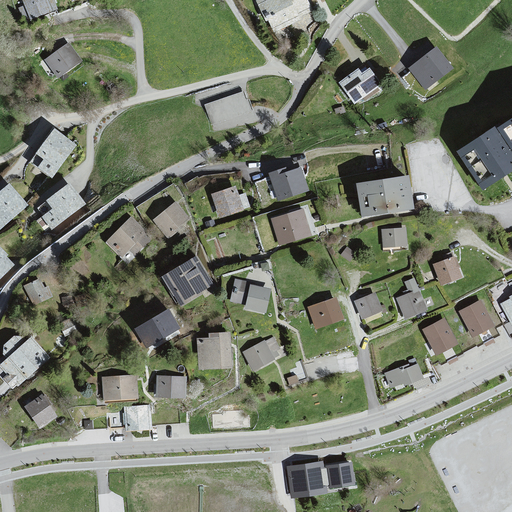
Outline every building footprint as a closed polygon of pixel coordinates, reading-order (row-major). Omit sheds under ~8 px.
[(51,0),(26,0),(18,3),(26,24),(56,12),(51,0)] [(304,0),(260,0),(256,2),(272,34),(312,14),(304,0)] [(70,45),(44,64),(59,83),(85,64),(70,45)] [(434,47),(409,67),(425,87),(451,67),(434,47)] [(359,67),(338,82),(354,104),(382,84),(369,67),(362,72),(359,67)] [(246,88),(205,102),(215,131),(256,117),(246,88)] [(511,113),(495,125),(511,149),(511,113)] [(511,149),(495,125),(494,123),(454,149),(479,186),(511,164),(511,149)] [(56,134),(34,163),(53,178),(75,149),(56,134)] [(409,179),(355,188),(360,220),(414,210),(409,179)] [(69,186),(38,210),(54,230),(85,206),(69,186)] [(10,188),(0,196),(0,229),(26,207),(10,188)] [(236,189),(212,198),(219,219),(244,210),(236,189)] [(279,192),(263,197),(266,206),(282,200),(279,192)] [(177,203),(154,223),(168,239),(191,219),(177,203)] [(304,211),(271,222),(279,246),(312,236),(304,211)] [(131,220),(108,244),(128,264),(152,240),(131,220)] [(406,230),(381,232),(382,251),(408,249),(406,230)] [(0,252),(0,279),(13,266),(0,252)] [(198,258),(161,280),(179,309),(215,287),(198,258)] [(455,258),(432,268),(441,288),(464,279),(455,258)] [(243,309),(266,313),(271,290),(248,285),(250,279),(235,276),(230,299),(244,302),(243,309)] [(40,281),(23,289),(32,308),(49,300),(40,281)] [(408,294),(393,300),(402,320),(426,310),(414,281),(404,285),(408,294)] [(375,296),(357,303),(364,320),(381,313),(375,296)] [(511,297),(502,303),(511,320),(511,297)] [(335,299),(306,310),(314,332),(343,321),(335,299)] [(479,300),(459,310),(472,335),(492,324),(479,300)] [(168,312),(134,332),(145,351),(180,331),(168,312)] [(72,319),(59,326),(66,338),(79,331),(72,319)] [(446,319),(423,331),(436,357),(460,345),(446,319)] [(229,336),(195,338),(197,372),(231,370),(229,336)] [(273,337),(242,356),(252,373),(283,355),(273,337)] [(0,364),(0,369),(16,388),(50,359),(30,338),(13,338),(3,348),(3,354),(6,360),(0,364)] [(415,360),(385,373),(391,386),(404,380),(405,382),(422,375),(415,360)] [(134,378),(102,380),(104,404),(136,402),(134,378)] [(185,379),(153,379),(153,400),(184,400),(185,379)] [(41,395),(26,405),(40,426),(55,415),(41,395)] [(125,407),(126,428),(150,426),(149,406),(125,407)] [(322,462),(288,467),(292,496),(327,491),(322,462)] [(326,465),(329,486),(353,482),(350,462),(326,465)]
